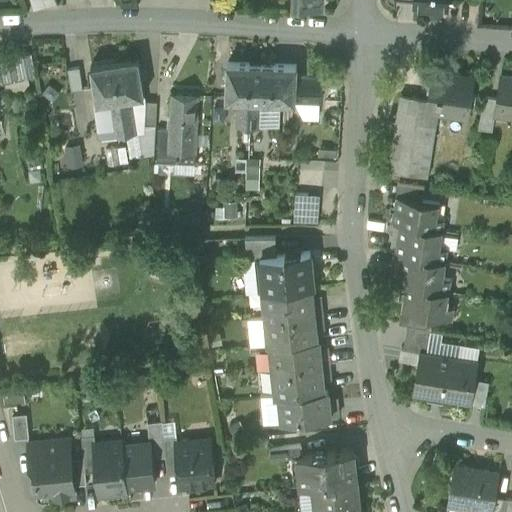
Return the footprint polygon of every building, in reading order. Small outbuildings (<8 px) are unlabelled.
[(9,56),(10,78),(37,76),(36,55),(9,56)] [(137,59),(114,62),(120,98),(125,133),(136,132),(130,97),(143,95),(137,59)] [(114,62),(90,65),(96,103),(94,106),(99,135),(102,138),(125,134),(125,133),(120,98),(114,62)] [(250,64),(227,63),(226,99),(237,99),(236,125),(248,126),(250,64)] [(273,64),(250,64),(248,126),(260,126),(261,100),(271,101),(273,64)] [(296,65),(273,64),(271,101),(294,102),(295,101),(319,101),(320,77),(296,77),(296,65)] [(79,67),(67,69),(71,92),(82,90),(79,67)] [(474,76),(432,69),(427,99),(426,108),(438,110),(467,115),(474,76)] [(511,76),(501,75),(496,98),(495,108),(511,110),(511,76)] [(198,94),(171,93),(169,129),(168,151),(195,153),(198,94)] [(427,99),(400,94),(387,169),(427,176),(438,110),(426,108),(427,99)] [(143,95),(130,97),(136,132),(125,133),(125,134),(129,157),(154,158),(156,120),(154,119),(142,119),(144,97),(143,95)] [(496,98),(484,96),(478,128),(492,130),(494,114),(495,108),(496,98)] [(156,97),(144,97),(142,119),(154,119),(156,97)] [(294,102),(304,121),(318,122),(319,101),(295,101),(294,102)] [(169,129),(157,128),(156,161),(195,163),(195,153),(168,151),(169,129)] [(78,141),(62,144),(66,165),(82,163),(78,141)] [(125,143),(115,144),(117,161),(127,160),(125,143)] [(114,147),(104,148),(107,165),(117,164),(114,147)] [(254,184),(254,156),(232,156),(232,184),(254,184)] [(424,187),(397,183),(395,195),(422,200),(424,187)] [(308,194),(296,193),(294,221),(306,222),(308,194)] [(422,200),(395,195),(391,221),(435,228),(439,203),(422,200)] [(151,204),(138,204),(138,213),(150,214),(151,204)] [(198,208),(174,209),(175,225),(199,223),(198,208)] [(435,228),(391,221),(391,222),(394,222),(392,235),(397,236),(394,252),(445,260),(447,248),(440,247),(443,229),(435,228)] [(276,255),(275,237),(245,238),(247,259),(260,258),(259,257),(276,255)] [(276,255),(259,257),(260,258),(263,291),(311,286),(313,285),(310,251),(276,255)] [(445,260),(394,252),(394,253),(397,253),(395,266),(400,267),(397,283),(449,291),(451,279),(443,278),(445,260)] [(449,291),(397,283),(405,285),(401,310),(428,314),(445,317),(449,291)] [(311,286),(263,291),(264,303),(260,308),(261,317),(299,313),(298,302),(312,300),(311,286)] [(312,300),(298,302),(299,313),(321,311),(320,299),(312,300)] [(428,314),(401,310),(399,323),(407,325),(426,328),(428,314)] [(321,311),(299,313),(300,324),(314,323),(322,322),(321,311)] [(299,313),(261,317),(262,326),(267,329),(268,343),(270,342),(316,338),(314,323),(300,324),(299,313)] [(254,344),(268,343),(267,329),(262,326),(261,317),(252,318),(254,344)] [(426,328),(407,325),(403,349),(420,352),(420,351),(427,352),(431,330),(431,329),(426,328)] [(460,344),(440,340),(442,332),(431,330),(427,352),(420,351),(420,352),(413,393),(469,403),(474,378),(477,360),(475,360),(474,364),(457,361),(460,344)] [(316,338),(270,342),(271,355),(268,360),(269,369),(306,365),(305,354),(319,352),(318,337),(316,338)] [(319,352),(305,354),(306,365),(328,363),(327,351),(319,352)] [(328,363),(306,365),(307,376),(322,375),(329,374),(328,363)] [(306,365),(269,369),(270,377),(274,381),(275,394),(279,394),(323,389),(322,375),(307,376),(306,365)] [(489,381),(474,378),(469,403),(484,405),(489,381)] [(323,389),(279,394),(281,407),(277,412),(278,421),(315,417),(314,405),(329,403),(327,389),(323,389)] [(277,412),(281,407),(279,394),(275,394),(262,396),(265,422),(278,421),(277,412)] [(329,403),(314,405),(315,417),(338,415),(336,403),(329,403)] [(26,413),(12,414),(15,438),(29,436),(26,413)] [(162,420),(147,422),(149,441),(150,441),(152,457),(165,456),(163,437),(164,437),(162,420)] [(94,434),(81,435),(83,457),(85,471),(97,470),(94,442),(95,442),(94,434)] [(69,436),(51,438),(46,445),(29,446),(30,461),(34,465),(37,488),(41,487),(42,499),(63,497),(62,495),(75,494),(74,484),(71,458),(69,436)] [(164,437),(163,437),(165,456),(167,473),(179,472),(176,442),(177,442),(176,436),(164,437)] [(95,442),(94,442),(97,470),(99,494),(127,491),(122,439),(95,442)] [(149,441),(122,444),(122,439),(127,491),(127,486),(154,484),(152,457),(150,441),(149,441)] [(177,442),(176,442),(179,472),(181,486),(214,482),(212,465),(215,461),(214,454),(211,451),(209,439),(177,442)] [(274,458),(297,455),(304,455),(303,444),(273,447),(274,458)] [(353,450),(328,452),(323,449),(315,449),(311,454),(304,455),(297,455),(300,484),(356,479),(353,450)] [(83,457),(71,458),(74,484),(86,483),(85,471),(83,457)] [(499,471),(454,463),(445,511),(490,511),(491,511),(492,511),(495,496),(499,471)] [(356,479),(300,484),(297,485),(299,503),(297,504),(297,511),(324,511),(359,508),(356,479)] [(504,511),(507,498),(495,496),(492,511),(491,511),(490,511),(504,511)]
